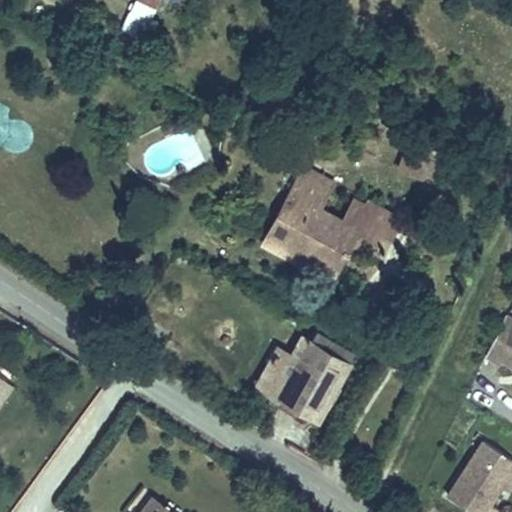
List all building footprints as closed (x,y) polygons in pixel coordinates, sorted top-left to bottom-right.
[(141,16),(151,0),(134,0),(129,9),(141,16)] [(418,151),(409,169),(431,180),(440,161),(418,151)] [(298,165),(269,222),(307,241),(328,253),(337,236),(349,243),(357,226),(319,207),(331,182),(298,165)] [(307,241),(269,222),(261,237),(299,256),(307,241)] [(341,259),(349,243),(337,236),(328,253),(341,259)] [(511,312),(505,308),(485,346),(499,355),(501,352),(511,359),(511,312)] [(284,369),(269,399),(274,402),(296,413),(318,424),(349,361),(314,344),(311,351),(297,344),(284,369)] [(254,391),(269,399),(284,369),(269,361),(254,391)] [(0,379),(0,400),(11,386),(0,379)] [(296,413),(274,402),(267,416),(288,428),(296,413)] [(511,455),(479,432),(442,486),(479,511),(481,511),(491,499),(484,495),(496,477),(511,455)] [(511,470),(511,454),(511,455),(496,477),(504,482),(511,470)] [(167,511),(146,496),(134,511),(167,511)]
